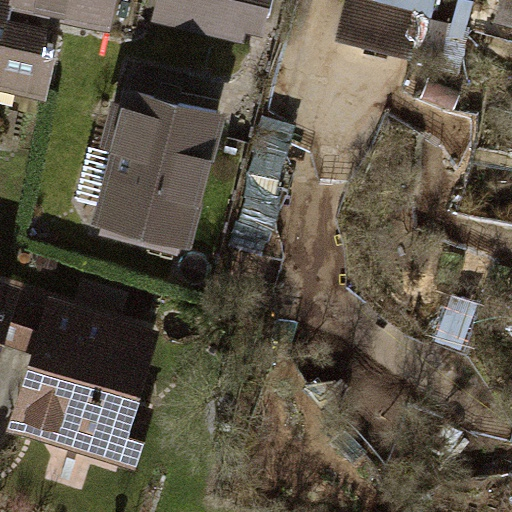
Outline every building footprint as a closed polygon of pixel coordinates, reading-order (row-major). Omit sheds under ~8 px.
[(0,0),(0,95),(25,102),(43,30),(4,21),(3,15),(7,0),(0,0)] [(7,0),(3,15),(104,37),(112,0),(7,0)] [(265,0),(150,0),(145,23),(236,46),(238,36),(257,41),(265,0)] [(418,0),(339,0),(329,44),(403,63),(418,0)] [(511,0),(496,0),(489,32),(511,37),(511,0)] [(227,113),(126,85),(88,227),(188,254),(227,113)] [(248,192),(256,193),(254,209),(281,213),(295,120),(259,115),(248,192)] [(0,328),(12,293),(0,288),(0,328)] [(41,300),(2,434),(130,472),(138,443),(121,438),(152,332),(41,300)]
